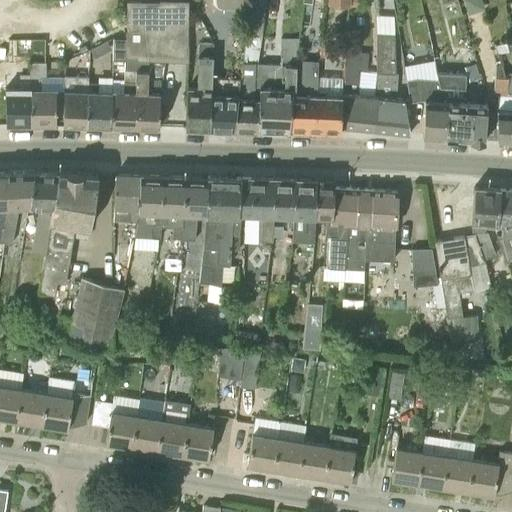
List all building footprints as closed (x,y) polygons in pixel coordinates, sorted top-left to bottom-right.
[(251,10),(252,0),(216,0),(216,2),(216,3),(217,4),(217,5),(218,6),(220,7),(221,7),(251,10)] [(258,129),(258,98),(253,97),(255,64),(257,63),(258,61),(266,0),(253,0),(247,40),(241,79),(233,128),(258,129)] [(127,1),(125,69),(136,70),(135,125),(159,126),(160,79),(147,78),(148,70),(148,61),(188,62),(189,2),(127,1)] [(377,34),(377,96),(376,130),(410,134),(402,98),(396,98),(399,74),(397,74),(395,34),(377,34)] [(289,130),(290,99),(296,99),(296,91),(300,35),(282,35),(281,62),(258,61),(257,63),(255,64),(253,97),(258,98),(258,129),(289,130)] [(499,54),(511,49),(511,41),(497,45),(499,54)] [(210,128),(211,78),(212,43),(199,43),(197,88),(187,88),(185,127),(210,128)] [(102,53),(98,45),(89,49),(93,58),(102,53)] [(376,130),(377,96),(357,94),(360,70),(366,71),(368,53),(346,50),(342,92),(341,127),(342,127),(376,130)] [(465,138),(467,101),(457,101),(458,88),(466,88),(467,73),(445,72),(446,56),(434,57),(438,73),(440,86),(446,86),(445,100),(448,100),(446,136),(465,138)] [(29,62),(30,75),(31,123),(56,123),(56,87),(42,88),(42,74),(45,74),(45,62),(29,62)] [(511,95),(511,91),(506,76),(503,66),(497,65),(494,94),(511,95)] [(136,70),(125,69),(124,93),(112,93),(111,124),(135,125),(136,70)] [(440,86),(438,73),(429,72),(426,99),(423,134),(446,136),(448,100),(445,100),(446,86),(440,86)] [(31,123),(30,75),(20,75),(20,80),(5,80),(6,123),(10,123),(12,125),(18,125),(21,123),(31,123)] [(88,124),(89,82),(90,76),(77,76),(77,79),(77,90),(64,90),(63,123),(88,124)] [(211,78),(210,128),(233,128),(241,79),(211,78)] [(411,102),(420,100),(417,78),(407,79),(411,102)] [(111,124),(112,93),(112,81),(99,80),(99,83),(89,82),(88,124),(111,124)] [(316,131),(316,88),(304,87),(304,91),(296,91),(296,99),(290,99),(289,130),(316,131)] [(341,131),(341,127),(342,92),(327,92),(327,88),(316,88),(316,131),(341,131)] [(487,103),(467,101),(465,138),(484,139),(487,103)] [(511,141),(511,108),(498,108),(498,140),(511,141)] [(4,207),(0,230),(0,240),(12,243),(18,205),(28,205),(34,171),(3,172),(4,207)] [(34,171),(28,205),(38,205),(32,250),(45,251),(58,172),(34,171)] [(58,172),(45,251),(41,278),(39,289),(55,292),(57,280),(65,281),(70,252),(73,235),(88,238),(98,174),(58,172)] [(138,221),(140,174),(116,173),(114,205),(114,220),(126,220),(138,221)] [(162,225),(163,175),(140,174),(138,221),(153,222),(152,236),(161,236),(162,225)] [(182,237),(185,176),(163,175),(162,225),(174,225),(173,237),(175,237),(175,246),(180,246),(181,237),(182,237)] [(206,213),(208,177),(185,176),(182,237),(190,238),(192,213),(206,213)] [(233,234),(235,177),(208,177),(206,213),(200,279),(220,281),(222,263),(230,262),(232,234),(233,234)] [(235,177),(233,234),(240,234),(240,213),(262,214),(262,218),(260,218),(259,239),(273,240),(274,214),(275,179),(235,177)] [(275,179),(274,214),(285,215),(285,220),(289,220),(289,225),(292,225),(294,180),(275,179)] [(315,216),(316,181),(294,180),(292,225),(293,240),(314,241),(315,216)] [(316,181),(315,216),(327,216),(326,235),(330,235),(334,187),(334,181),(316,181)] [(483,222),(496,223),(499,188),(474,186),(471,226),(483,227),(483,222)] [(334,187),(330,235),(328,266),(345,268),(347,224),(355,225),(357,188),(334,187)] [(347,224),(345,268),(364,269),(365,258),(366,232),(369,225),(371,225),(373,190),(357,188),(355,225),(347,224)] [(511,189),(499,188),(496,223),(501,223),(501,233),(496,233),(505,260),(511,257),(511,189)] [(366,232),(365,258),(393,260),(397,191),(373,190),(371,225),(369,225),(366,232)] [(475,231),(475,234),(485,259),(496,254),(488,231),(475,231)] [(486,261),(485,259),(475,234),(464,236),(434,241),(441,281),(446,305),(447,317),(463,314),(460,297),(470,296),(469,290),(491,286),(486,261)] [(414,285),(437,282),(432,247),(412,248),(414,285)] [(82,277),(73,318),(68,338),(109,347),(124,287),(82,277)] [(362,308),(362,298),(343,298),(342,308),(362,308)] [(320,347),(323,301),(309,301),(304,345),(320,347)] [(56,335),(68,338),(73,318),(61,315),(56,335)] [(454,342),(479,340),(477,317),(453,319),(454,342)] [(129,327),(115,324),(111,343),(125,346),(129,327)] [(236,329),(235,337),(258,340),(260,333),(236,329)] [(324,337),(323,348),(342,349),(343,338),(324,337)] [(240,378),(244,347),(220,347),(217,375),(240,378)] [(255,388),(261,351),(246,348),(240,386),(255,388)] [(304,358),(294,357),(292,369),(302,371),(304,358)] [(378,397),(382,373),(370,371),(367,395),(378,397)] [(400,399),(404,373),(392,371),(388,398),(400,399)] [(75,388),(75,377),(52,378),(52,388),(75,388)] [(22,388),(0,385),(0,416),(17,419),(22,388)] [(22,388),(17,419),(42,423),(46,392),(22,388)] [(46,392),(42,423),(68,427),(69,417),(85,420),(85,422),(86,422),(91,394),(73,392),(73,396),(46,392)] [(170,414),(189,416),(190,402),(171,400),(170,414)] [(132,445),(137,414),(111,410),(106,441),(132,445)] [(162,418),(137,414),(132,445),(157,449),(162,418)] [(162,418),(157,449),(183,453),(188,423),(162,418)] [(188,423),(183,453),(208,457),(213,427),(188,423)] [(248,464),(273,468),(279,436),(277,436),(265,434),(253,432),(248,464)] [(279,436),(273,468),(299,472),(304,440),(279,436)] [(435,453),(422,451),(417,482),(443,486),(448,455),(449,439),(437,437),(435,453)] [(304,440),(299,472),(324,476),(329,444),(304,440)] [(355,448),(329,444),(324,476),(350,480),(355,448)] [(417,482),(422,451),(396,447),(392,478),(417,482)] [(511,453),(500,452),(499,463),(473,459),(468,490),(494,494),(495,486),(511,488),(511,453)] [(448,455),(443,486),(468,490),(473,459),(448,455)]
